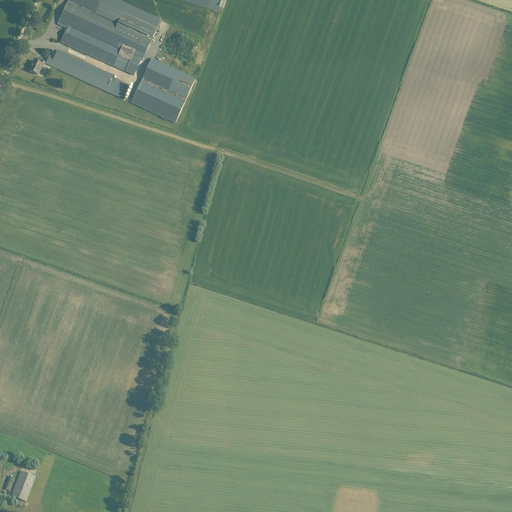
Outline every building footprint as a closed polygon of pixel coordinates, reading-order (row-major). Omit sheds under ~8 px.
[(161,20),(151,16),(115,0),(69,0),(58,25),(68,29),(62,42),(66,44),(126,72),(134,76),(141,60),(142,61),(161,20)] [(187,0),(216,10),(218,3),(223,5),(224,0),(187,0)] [(92,66),(62,53),(58,50),(55,58),(51,66),(55,68),(81,80),(84,82),(124,100),(130,86),(112,78),(113,75),(92,66)] [(152,59),(131,103),(175,123),(196,79),(154,60),(155,60),(152,59)] [(43,68),(45,63),(41,61),(40,64),(34,61),(29,71),(38,75),(41,67),(43,68)] [(26,502),(28,498),(35,477),(21,471),(13,492),(11,497),(26,502)] [(9,477),(3,494),(8,496),(15,479),(9,477)]
